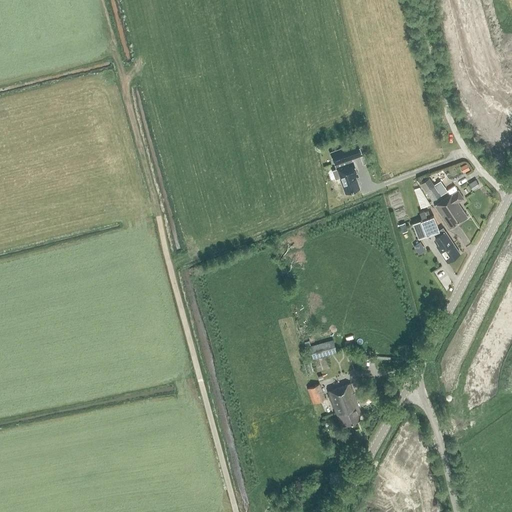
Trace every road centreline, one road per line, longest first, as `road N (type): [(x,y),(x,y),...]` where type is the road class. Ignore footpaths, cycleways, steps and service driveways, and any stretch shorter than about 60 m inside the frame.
road 1 (unclassified): [(508,198),(451,128),(416,0)]
road 2 (tertiary): [(406,388),(508,198)]
road 3 (tertiary): [(340,511),(406,388)]
road 4 (unclassified): [(456,511),(438,431),(406,388)]
